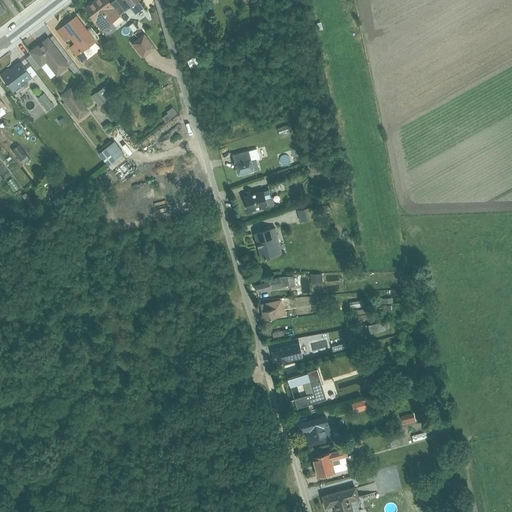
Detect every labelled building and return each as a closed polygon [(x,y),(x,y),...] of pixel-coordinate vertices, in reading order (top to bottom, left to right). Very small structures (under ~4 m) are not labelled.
[(112,23),(121,16),(120,15),(124,12),(116,0),(115,0),(111,4),(107,0),(95,0),(84,9),(101,31),(102,31),(107,38),(116,31),(116,28),(112,23)] [(116,0),(124,12),(131,19),(144,9),(138,2),(140,0),(116,0)] [(160,23),(155,11),(150,14),(155,26),(160,23)] [(83,53),(96,43),(76,18),(62,28),(75,44),(69,48),(76,58),(78,57),(82,63),(87,59),(83,53)] [(321,23),(314,25),(316,32),(323,30),(321,23)] [(242,32),(241,24),(233,26),(234,33),(242,32)] [(155,49),(144,34),(138,39),(149,54),(155,49)] [(149,54),(138,39),(132,44),(142,59),(149,54)] [(57,77),(69,67),(48,40),(30,53),(50,79),(55,76),(57,77)] [(185,62),(190,69),(198,63),(193,56),(185,62)] [(27,82),(37,75),(30,67),(26,70),(20,62),(19,63),(20,63),(13,68),(14,69),(10,72),(8,70),(0,76),(13,93),(21,87),(22,88),(28,83),(27,82)] [(108,107),(115,101),(104,87),(97,93),(105,103),(108,107)] [(90,112),(71,88),(60,97),(65,103),(62,105),(71,117),(73,115),(78,121),(90,112)] [(105,103),(97,93),(96,93),(91,97),(99,108),(105,103)] [(44,94),(37,99),(47,113),(54,107),(44,94)] [(168,114),(160,119),(164,124),(177,115),(173,108),(167,112),(168,114)] [(108,124),(102,128),(106,133),(111,128),(108,124)] [(290,135),(288,127),(278,130),(280,138),(290,135)] [(124,154),(114,142),(99,154),(108,166),(124,154)] [(27,157),(19,146),(12,151),(20,163),(20,162),(22,165),(29,160),(27,157)] [(238,176),(254,172),(254,171),(259,170),(256,161),(260,160),(257,150),(233,156),(238,176)] [(314,158),(313,151),(306,153),(308,160),(314,158)] [(329,157),(315,162),(318,171),(332,166),(329,157)] [(338,181),(335,171),(329,173),(332,183),(338,181)] [(249,212),(274,205),(272,198),(271,198),(269,191),(264,193),(263,192),(244,197),(249,212)] [(25,194),(22,196),(28,204),(31,202),(25,194)] [(328,212),(326,206),(312,210),(311,208),(297,211),(300,223),(314,220),(313,216),(328,212)] [(261,261),(282,255),(275,228),(254,234),(261,261)] [(353,240),(347,241),(350,256),(355,255),(353,240)] [(311,275),(311,285),(322,283),(322,275),(311,275)] [(415,275),(405,275),(406,288),(418,287),(415,275)] [(282,288),(282,287),(288,286),(288,288),(295,287),(293,277),(285,277),(267,281),(255,284),(257,293),(282,288)] [(264,321),(286,316),(282,302),(261,307),(264,321)] [(379,308),(379,315),(385,315),(384,312),(391,311),(390,306),(383,307),(383,308),(379,308)] [(358,317),(358,321),(367,320),(367,319),(373,318),(372,309),(356,311),(357,317),(358,317)] [(390,322),(368,326),(370,334),(391,329),(390,322)] [(294,335),(292,329),(285,331),(285,330),(272,333),(273,340),(294,335)] [(333,354),(350,349),(349,346),(346,346),(345,343),(332,347),(333,354)] [(275,365),(303,358),(299,344),(271,351),(273,356),(272,356),(275,365)] [(297,410),(326,400),(317,371),(287,379),(290,388),(309,382),(313,395),(294,401),(297,410)] [(353,413),(372,409),(369,399),(351,404),(353,413)] [(402,426),(414,422),(413,416),(400,420),(402,426)] [(333,440),(327,417),(300,424),(303,432),(305,432),(309,446),(333,440)] [(426,433),(411,437),(413,443),(428,439),(426,433)] [(348,457),(346,450),(312,459),(317,478),(348,470),(345,458),(348,457)] [(361,464),(350,468),(352,477),(364,474),(361,464)] [(416,471),(419,483),(425,482),(422,469),(416,471)] [(414,481),(412,472),(406,474),(405,470),(398,472),(401,485),(408,483),(408,482),(414,481)] [(359,500),(356,488),(323,497),(325,508),(334,506),(335,511),(359,511),(356,501),(359,500)] [(386,505),(392,508),(395,500),(390,497),(386,505)]
